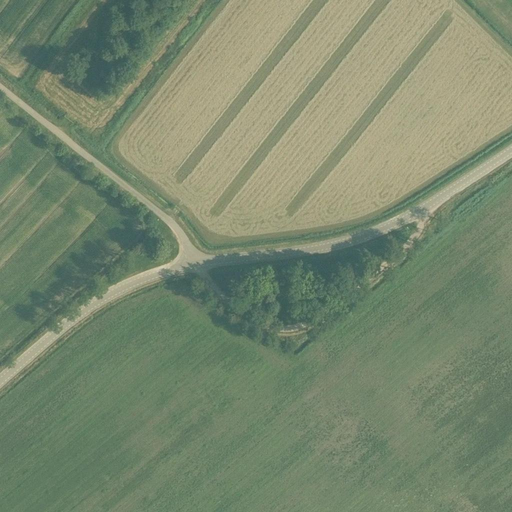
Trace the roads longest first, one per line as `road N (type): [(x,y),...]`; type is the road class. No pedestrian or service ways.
road 1 (unclassified): [(511,149),(429,204),(361,236),(194,265)]
road 2 (unclassified): [(194,265),(169,222),(0,87)]
road 3 (unclassified): [(0,382),(104,297),(194,265)]
